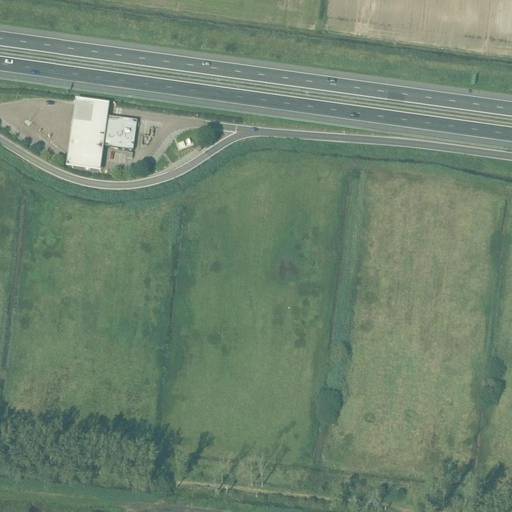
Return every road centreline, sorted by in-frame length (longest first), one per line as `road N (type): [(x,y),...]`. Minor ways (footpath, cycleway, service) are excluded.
road 1 (motorway): [(0,63),(511,134)]
road 2 (motorway): [(511,108),(0,38)]
road 3 (track): [(0,462),(441,511)]
